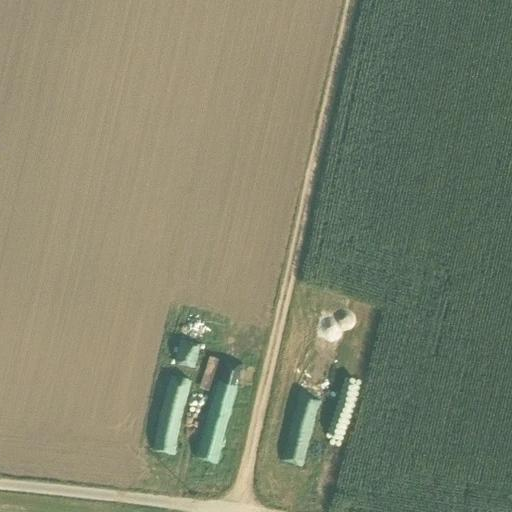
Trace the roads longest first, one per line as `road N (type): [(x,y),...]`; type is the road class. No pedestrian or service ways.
road 1 (track): [(349,0),(235,511)]
road 2 (track): [(254,511),(0,485)]
